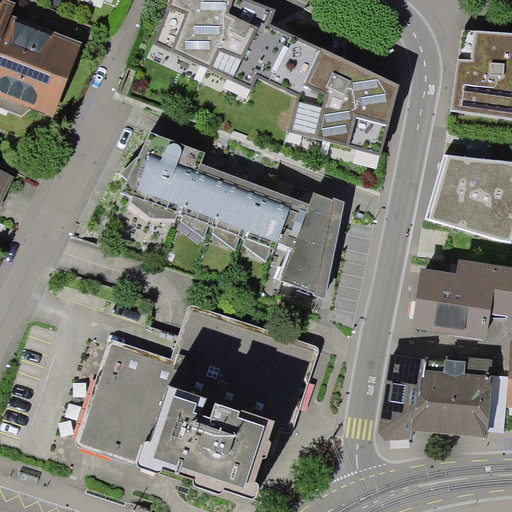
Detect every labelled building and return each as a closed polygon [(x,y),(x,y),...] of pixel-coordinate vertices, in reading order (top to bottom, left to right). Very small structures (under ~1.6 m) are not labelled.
[(65,0),(89,12),(95,0),(65,0)] [(276,10),(251,0),(169,0),(151,44),(253,90),(259,76),(298,96),(287,131),(383,154),(400,86),(270,24),(276,10)] [(0,101),(48,120),(75,50),(3,22),(8,10),(0,6),(0,101)] [(511,33),(462,31),(450,110),(511,117),(511,33)] [(174,218),(177,213),(184,214),(181,219),(204,239),(209,224),(214,225),(212,233),(235,249),(240,237),(246,238),(244,244),(266,262),(270,248),(274,249),(276,244),(292,249),(280,281),(325,298),(344,205),(313,193),(309,205),(200,164),(204,152),(150,131),(120,191),(133,196),(131,202),(150,218),(174,218)] [(511,160),(443,154),(425,218),(511,242),(511,239),(511,160)] [(483,306),(510,310),(511,299),(511,270),(456,262),(454,277),(416,271),(408,322),(479,333),(483,306)] [(320,349),(189,305),(171,360),(110,339),(74,445),(160,474),(162,468),(195,479),(193,485),(221,495),(224,488),(254,499),(259,484),(254,483),(273,429),(291,435),(320,349)] [(406,436),(407,428),(418,358),(387,353),(375,428),(381,436),(406,436)] [(486,363),(418,358),(407,428),(480,433),(486,363)]
